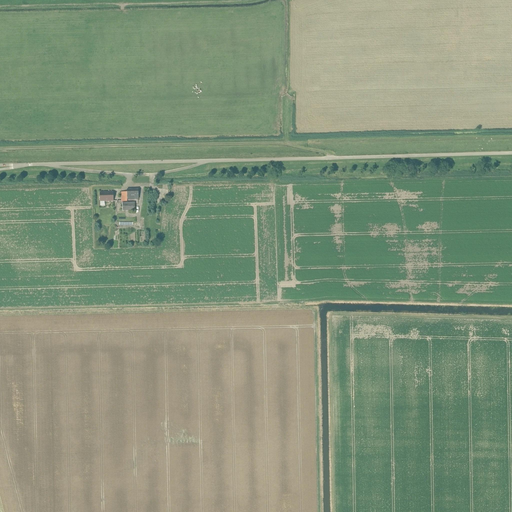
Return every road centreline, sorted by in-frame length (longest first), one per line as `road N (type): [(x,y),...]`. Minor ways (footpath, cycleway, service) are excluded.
road 1 (track): [(0,148),(511,140)]
road 2 (unclassified): [(511,153),(208,160)]
road 3 (unclassified): [(53,165),(153,176),(208,160)]
road 4 (unclassified): [(208,160),(53,165)]
